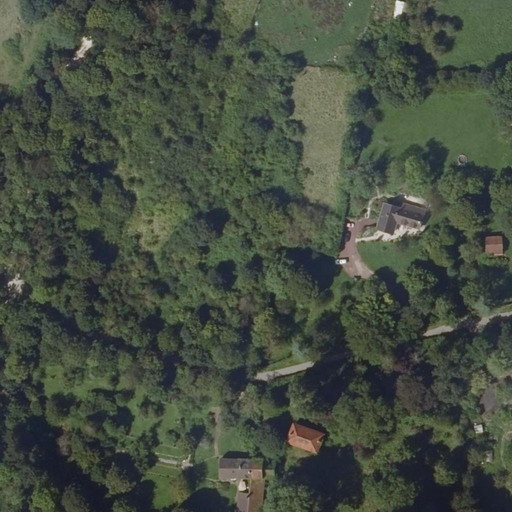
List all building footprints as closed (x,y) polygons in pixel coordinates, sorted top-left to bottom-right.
[(395,0),(395,18),(402,18),(403,1),(395,0)] [(396,207),(388,205),(380,230),(391,233),(395,221),(423,230),(429,211),(398,201),(396,207)] [(495,252),(502,252),(501,239),(486,240),(486,253),(495,252)] [(473,423),(475,433),(482,432),(481,422),(473,423)] [(295,428),(289,445),(303,450),(309,452),(323,458),(329,440),(295,428)] [(251,480),(253,464),(227,463),(226,482),(251,483),(251,480)] [(261,511),(264,482),(276,482),(276,465),(264,465),(253,464),(251,480),(251,483),(250,497),(248,511),(261,511)] [(248,511),(250,497),(240,496),(238,511),(248,511)]
